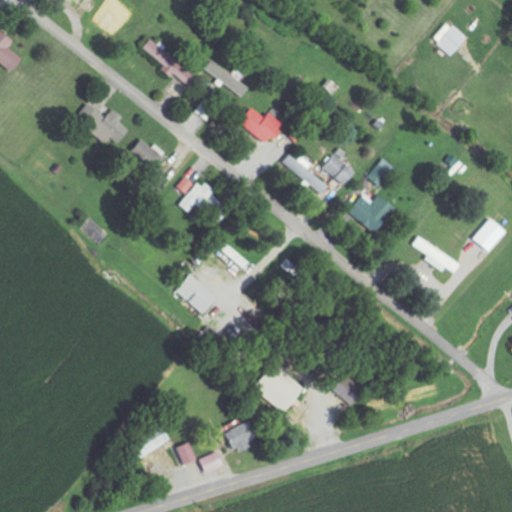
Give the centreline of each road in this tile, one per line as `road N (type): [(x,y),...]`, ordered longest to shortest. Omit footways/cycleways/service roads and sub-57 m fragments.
road 1 (residential): [(504,399),(14,0)]
road 2 (tertiary): [(142,511),(511,396)]
